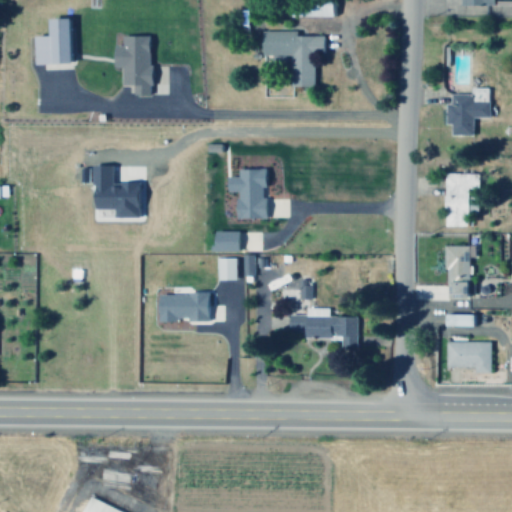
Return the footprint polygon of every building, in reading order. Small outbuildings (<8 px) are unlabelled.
[(323,0),(293,0),(293,16),(331,18),(332,0),(323,0)] [(65,62),(64,17),(43,17),(44,35),(30,35),(30,62),(65,62)] [(310,85),(310,55),(321,55),(320,35),(294,35),(294,30),(258,31),(258,54),(286,54),(286,86),(310,85)] [(146,35),(118,35),(119,44),(109,44),(110,67),(118,67),(119,85),(130,85),(131,95),(147,94),(146,35)] [(469,135),(470,117),(485,117),(486,87),(467,87),(467,94),(448,93),(447,103),(442,103),(442,123),(448,124),(447,135),(469,135)] [(223,176),(224,191),(233,191),(233,218),(264,218),(263,198),(262,198),(261,168),(235,168),(235,176),(223,176)] [(236,251),(236,231),(210,230),(210,251),(236,251)] [(465,245),(442,246),(442,293),(466,293),(465,245)] [(252,276),(252,254),(241,254),(241,276),(252,276)] [(233,259),(214,258),(213,280),(233,280),(233,259)] [(308,282),(296,282),(296,298),(308,299),(308,282)] [(154,320),(206,319),(205,292),(154,293),(154,320)] [(354,349),(354,316),(326,316),(326,307),(302,307),(302,314),(285,314),(285,330),(301,330),(301,338),(338,338),(338,349),(354,349)] [(441,326),(469,327),(469,314),(441,313),(441,326)] [(487,341),(442,341),(442,366),(471,367),(471,373),(487,373),(487,341)] [(78,511),(118,511),(86,496),(78,511)]
